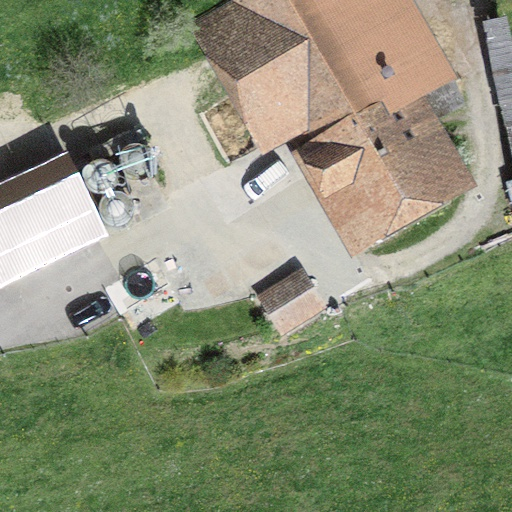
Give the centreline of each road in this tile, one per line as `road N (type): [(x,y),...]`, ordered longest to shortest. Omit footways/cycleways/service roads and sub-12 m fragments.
road 1 (track): [(470,0),(490,147),(479,205),(464,226),(394,262),(359,266),(223,236)]
road 2 (unclassified): [(223,236),(134,252),(0,330)]
